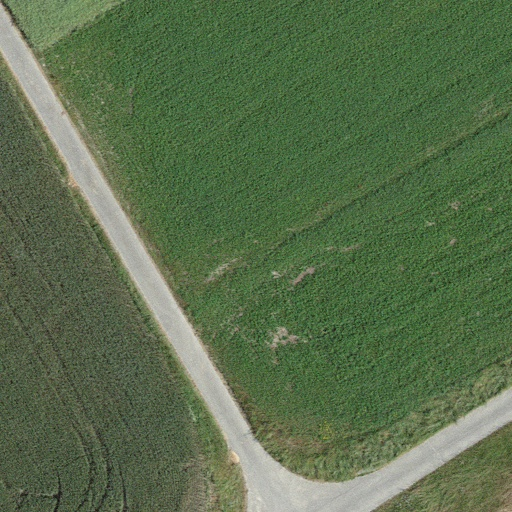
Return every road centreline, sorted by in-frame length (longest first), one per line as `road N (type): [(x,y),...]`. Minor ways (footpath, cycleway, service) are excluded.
road 1 (track): [(297,511),(0,18)]
road 2 (track): [(325,511),(511,400)]
